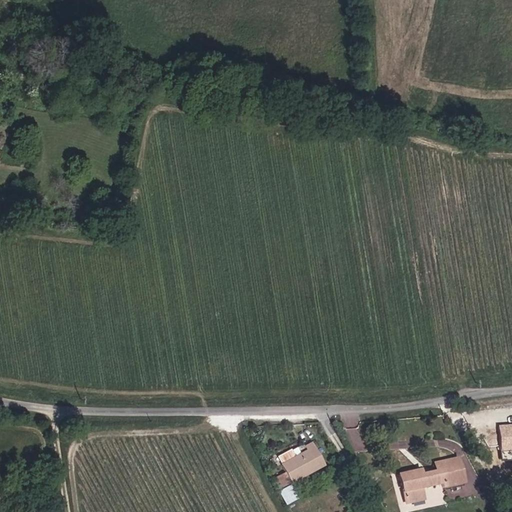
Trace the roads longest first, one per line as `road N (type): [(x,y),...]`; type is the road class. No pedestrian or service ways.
road 1 (track): [(511,155),(287,118),(156,110),(118,236),(0,232)]
road 2 (unclassified): [(0,400),(55,409),(325,407),(511,391)]
road 3 (track): [(0,378),(203,400),(202,429),(80,439),(71,460),(77,511)]
